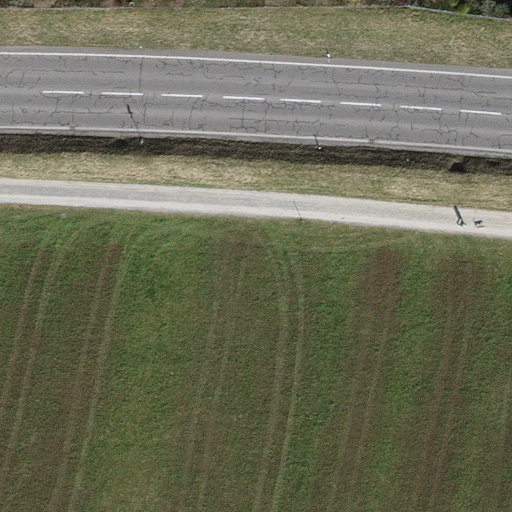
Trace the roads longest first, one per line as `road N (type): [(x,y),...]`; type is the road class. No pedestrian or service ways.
road 1 (track): [(0,192),(511,227)]
road 2 (secondary): [(511,115),(0,92)]
